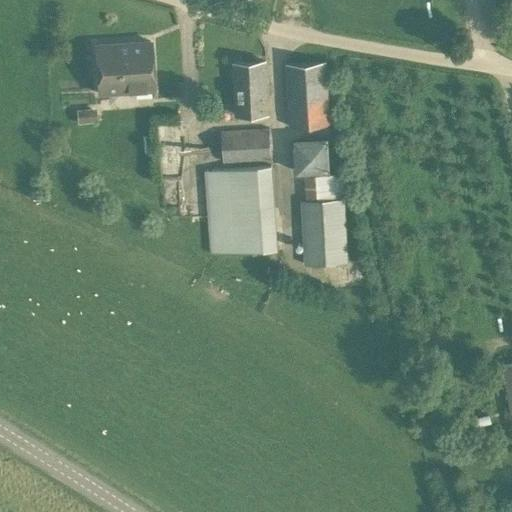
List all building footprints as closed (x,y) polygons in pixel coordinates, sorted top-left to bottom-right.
[(150,41),(95,44),(98,93),(153,89),(150,41)] [(235,116),(269,114),(266,60),(232,63),(235,116)] [(290,127),(330,124),(326,62),(286,64),(290,127)] [(270,127),(221,131),(224,166),(270,161),(270,127)] [(330,170),(328,137),(294,139),(296,173),(330,170)] [(345,198),(301,200),(304,263),(349,261),(345,198)] [(277,232),(209,237),(210,253),(278,248),(277,232)] [(511,362),(501,364),(502,366),(502,368),(511,419),(511,362)]
